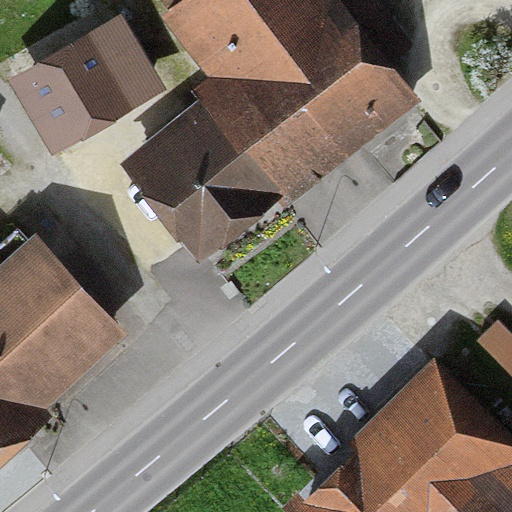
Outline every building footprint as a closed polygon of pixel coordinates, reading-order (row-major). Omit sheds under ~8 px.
[(139,169),(194,238),(361,109),(376,129),(411,102),(343,17),(365,0),(193,0),(182,8),(244,87),(139,169)] [(27,81),(57,133),(149,79),(120,28),(87,47),(80,34),(56,47),(64,60),(27,81)] [(0,376),(24,404),(109,327),(16,226),(0,240),(0,376)] [(511,332),(498,318),(477,338),(511,373),(511,332)] [(511,511),(511,441),(444,372),(303,511),(304,511),(427,511),(465,475),(502,511),(511,511)] [(24,404),(0,376),(0,436),(30,410),(24,404)]
